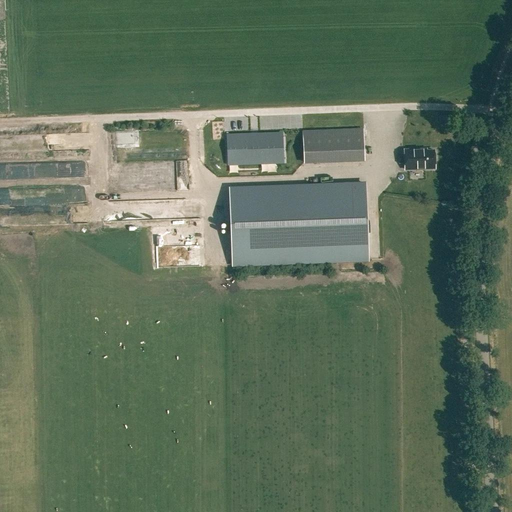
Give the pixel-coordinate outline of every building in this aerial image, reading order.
[(307,147),(366,145),(365,124),(306,126),(307,147)] [(275,137),(221,139),(222,161),(276,159),(275,137)] [(168,157),(164,145),(159,147),(163,159),(168,157)] [(368,159),(367,146),(306,147),(306,161),(368,159)] [(434,151),(421,151),(421,150),(404,150),(404,169),(413,169),(413,167),(422,166),(422,169),(435,168),(434,151)] [(368,260),(365,184),(229,189),(232,265),(368,260)]
